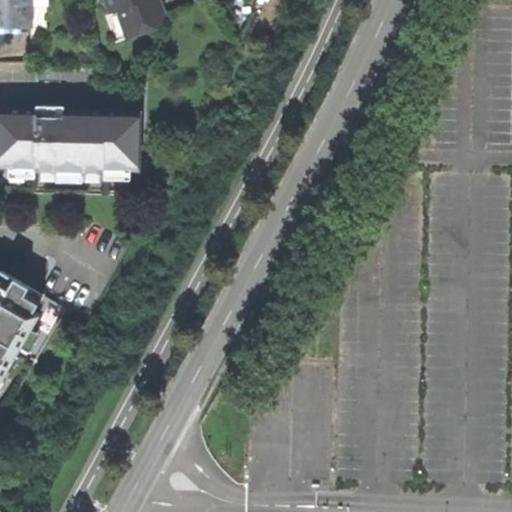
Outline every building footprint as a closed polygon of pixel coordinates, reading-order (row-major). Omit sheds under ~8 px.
[(0,0),(0,28),(32,29),(32,27),(32,0),(0,0)] [(32,0),(32,27),(47,28),(47,0),(32,0)] [(161,15),(155,0),(103,0),(108,12),(101,15),(112,45),(148,31),(145,21),(161,15)] [(39,106),(39,109),(39,116),(51,116),(51,107),(39,106)] [(0,192),(130,195),(140,180),(140,169),(148,169),(148,160),(140,160),(142,112),(65,110),(65,117),(51,116),(39,116),(39,109),(0,108),(0,192)] [(0,425),(65,308),(45,297),(46,295),(2,271),(1,273),(0,273),(0,425)]
